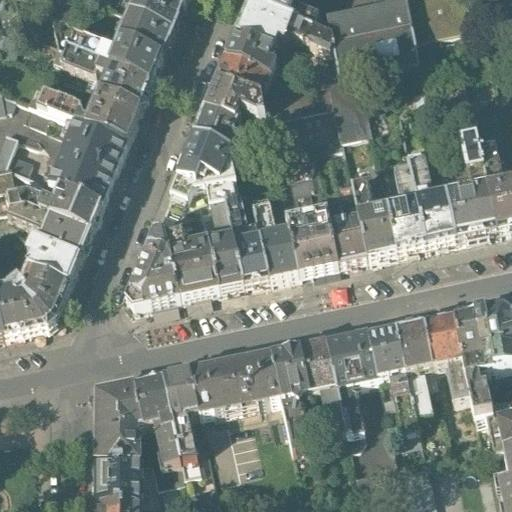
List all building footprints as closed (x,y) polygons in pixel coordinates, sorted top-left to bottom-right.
[(16,0),(17,1),(19,11),(35,6),(35,4),(33,0),(16,0)] [(142,0),(135,24),(176,41),(177,38),(186,17),(147,0),(142,0)] [(147,0),(186,17),(192,0),(147,0)] [(255,0),(253,6),(251,11),(320,38),(322,26),(298,16),(302,5),(288,0),(255,0)] [(418,71),(403,0),(374,0),(378,19),(331,30),(332,43),(336,62),(340,88),(362,83),(391,77),(418,71)] [(511,0),(496,0),(507,55),(511,53),(511,0)] [(249,16),(238,43),(281,60),(282,50),(293,45),(336,62),(332,43),(320,38),(251,11),(249,16)] [(125,48),(166,66),(174,46),(176,41),(135,24),(125,48)] [(73,58),(155,93),(157,88),(166,66),(125,48),(113,43),(109,56),(79,43),(73,58)] [(231,60),(229,65),(273,83),(281,60),(238,43),(231,60)] [(102,100),(145,118),(153,99),(155,93),(73,58),(68,70),(95,81),(91,95),(102,100)] [(307,72),(281,60),(273,83),(309,82),(307,72)] [(227,69),(220,87),(263,106),(273,83),(229,65),(227,69)] [(210,115),(208,119),(241,132),(243,121),(267,132),(263,106),(220,87),(218,91),(210,115)] [(311,96),(263,106),(267,132),(336,115),(332,92),(311,96)] [(78,133),(131,154),(143,124),(145,118),(102,100),(88,131),(86,131),(84,117),(39,98),(32,116),(78,133)] [(200,139),(199,142),(233,159),(247,162),(265,158),(236,141),(241,132),(208,119),(207,123),(200,139)] [(55,192),(106,215),(116,190),(131,154),(78,133),(69,157),(55,192)] [(347,165),(341,140),(329,151),(332,168),(347,165)] [(199,142),(187,170),(218,184),(225,185),(233,159),(199,142)] [(497,243),(500,242),(484,159),(481,146),(464,150),(470,182),(444,186),(448,208),(457,250),(497,243)] [(502,242),(511,239),(511,194),(508,196),(501,156),(484,159),(500,242),(502,242)] [(225,185),(229,209),(241,207),(241,196),(250,184),(247,162),(233,159),(225,185)] [(187,170),(172,207),(199,218),(205,218),(218,184),(187,170)] [(431,256),(457,250),(448,208),(434,210),(427,171),(410,173),(412,181),(427,257),(431,256)] [(424,257),(427,257),(412,181),(398,184),(404,219),(391,221),(399,263),(424,257)] [(306,283),(339,276),(330,234),(323,186),(293,190),(301,228),(291,230),(293,241),(303,283),(306,283)] [(31,213),(95,242),(97,237),(106,215),(55,192),(50,203),(38,198),(9,199),(14,216),(31,213)] [(375,268),(399,263),(391,221),(377,221),(370,192),(354,194),(362,229),(371,269),(375,268)] [(275,289),(303,283),(293,241),(279,244),(272,204),(255,207),(264,251),(272,290),(275,289)] [(171,212),(157,244),(169,248),(186,247),(190,247),(199,218),(172,207),(171,212)] [(250,295),(272,290),(264,251),(251,252),(241,207),(229,209),(247,295),(250,295)] [(244,296),(247,295),(229,209),(214,212),(222,252),(212,253),(222,301),(244,296)] [(45,252),(85,268),(94,246),(95,242),(31,213),(14,216),(12,217),(12,226),(48,244),(45,252)] [(366,270),(371,269),(362,229),(330,234),(339,276),(366,270)] [(186,247),(169,248),(157,244),(153,255),(129,313),(132,318),(135,320),(218,302),(222,301),(212,253),(188,260),(186,247)] [(32,277),(74,294),(82,274),(85,268),(45,252),(36,248),(29,266),(35,269),(32,277)] [(59,334),(74,294),(32,277),(26,290),(19,287),(9,297),(0,298),(0,309),(7,344),(33,339),(59,334)] [(453,328),(466,388),(488,383),(511,377),(511,323),(502,317),(478,322),(453,328)] [(466,388),(453,328),(449,329),(426,334),(436,380),(448,377),(456,413),(472,411),(466,388)] [(436,380),(426,334),(401,339),(398,340),(417,429),(433,425),(429,401),(439,399),(436,380)] [(417,429),(398,340),(395,341),(370,346),(381,394),(391,392),(402,448),(420,445),(417,429)] [(381,394),(370,346),(365,347),(329,355),(349,450),(366,446),(357,398),(381,394)] [(349,450),(329,355),(324,356),(301,362),(313,408),(324,406),(334,452),(349,450)] [(313,408),(301,362),(279,366),(275,367),(284,413),(296,464),(314,461),(305,419),(314,417),(313,408)] [(284,413),(275,367),(254,372),(213,381),(193,385),(203,431),(284,413)] [(495,418),(488,383),(466,388),(472,411),(474,422),(495,418)] [(203,431),(193,385),(170,390),(164,392),(183,476),(187,493),(202,489),(191,432),(203,431)] [(183,476),(164,392),(159,393),(139,397),(147,442),(157,439),(167,479),(183,476)] [(147,442),(139,397),(99,406),(99,446),(99,474),(143,472),(142,440),(147,442)] [(506,459),(511,457),(511,420),(500,423),(506,459)] [(502,511),(511,511),(511,457),(506,459),(511,486),(511,487),(498,491),(502,511)] [(143,511),(143,472),(99,474),(99,498),(98,511),(143,511)] [(409,511),(434,511),(426,476),(402,481),(405,496),(409,511)] [(219,511),(217,499),(189,504),(191,511),(219,511)]
